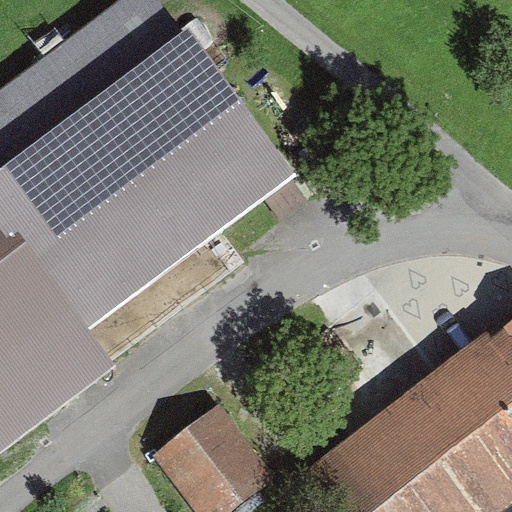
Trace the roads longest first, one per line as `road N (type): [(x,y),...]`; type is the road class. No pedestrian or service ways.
road 1 (unclassified): [(511,230),(357,251),(281,287),(0,509)]
road 2 (unclassified): [(262,0),(300,23),(511,215)]
